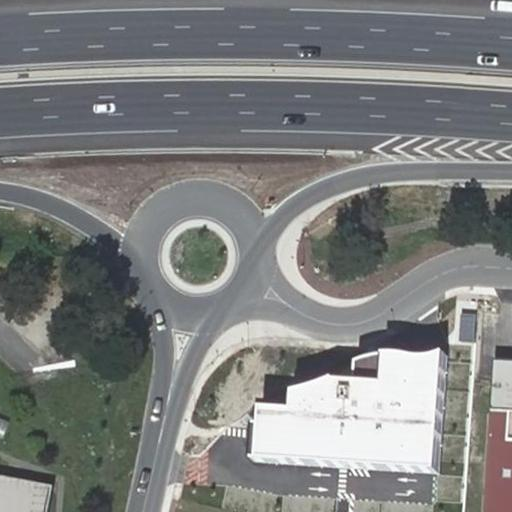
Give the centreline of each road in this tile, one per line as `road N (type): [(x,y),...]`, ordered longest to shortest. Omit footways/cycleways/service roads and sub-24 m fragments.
road 1 (motorway): [(0,112),(380,103),(511,113)]
road 2 (motorway): [(511,42),(229,30),(0,39)]
road 3 (residential): [(251,289),(320,322),(348,323),(375,320),(444,272),(511,268)]
road 4 (motorway): [(258,234),(337,181),(511,170)]
road 5 (secondary): [(258,234),(234,205),(216,198),(178,202),(151,228),(145,265)]
road 6 (motorway): [(0,193),(69,209),(145,265)]
